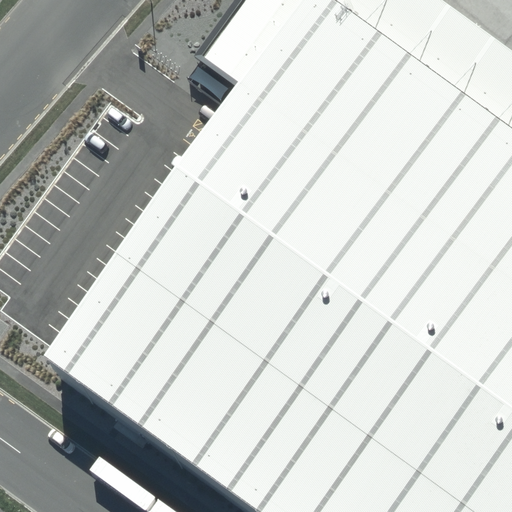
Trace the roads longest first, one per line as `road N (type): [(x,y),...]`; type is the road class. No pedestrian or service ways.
road 1 (unclassified): [(0,436),(104,511)]
road 2 (unclassified): [(78,0),(0,92)]
